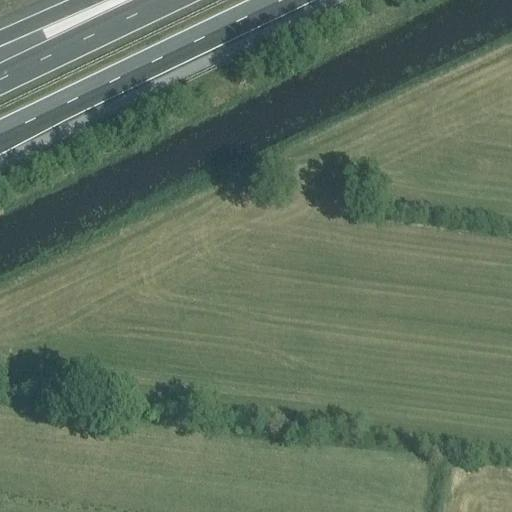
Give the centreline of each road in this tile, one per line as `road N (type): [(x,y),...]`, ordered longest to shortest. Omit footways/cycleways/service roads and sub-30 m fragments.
road 1 (motorway): [(0,137),(279,0)]
road 2 (motorway): [(165,0),(0,79)]
